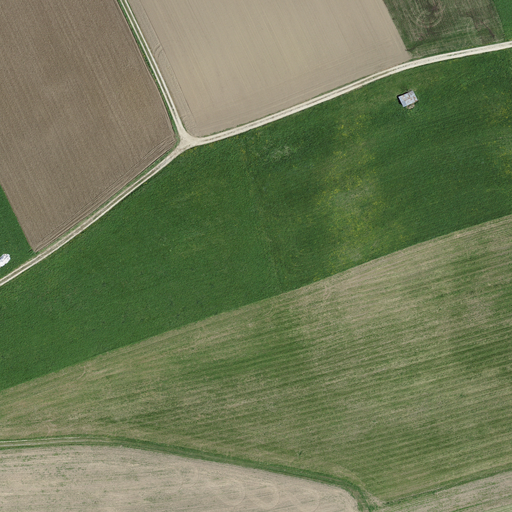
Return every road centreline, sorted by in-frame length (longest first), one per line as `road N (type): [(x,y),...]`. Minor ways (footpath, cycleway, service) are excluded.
road 1 (track): [(511,45),(383,73),(186,145)]
road 2 (track): [(0,444),(109,440),(322,478)]
road 3 (track): [(186,145),(0,282)]
road 4 (track): [(121,0),(186,145)]
